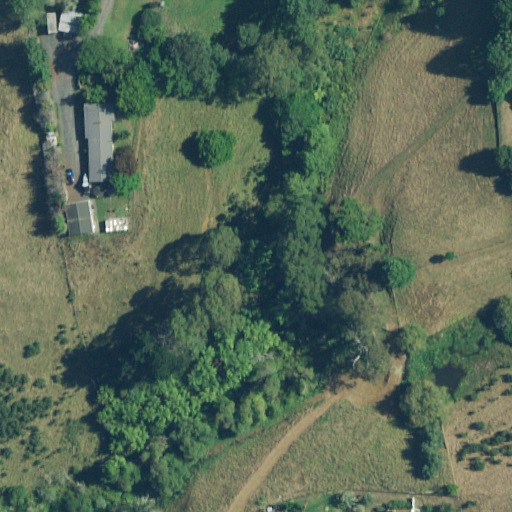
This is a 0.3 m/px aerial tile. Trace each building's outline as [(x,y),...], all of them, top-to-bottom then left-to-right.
[(84,11),(64,9),(61,30),(81,33),(84,11)] [(60,12),(49,13),(49,34),(61,33),(60,12)] [(118,122),(117,104),(88,105),(88,138),(92,138),(93,182),(119,181),(118,122)] [(97,232),(93,202),(69,206),(73,235),(97,232)] [(131,230),(130,218),(109,220),(110,231),(131,230)]
